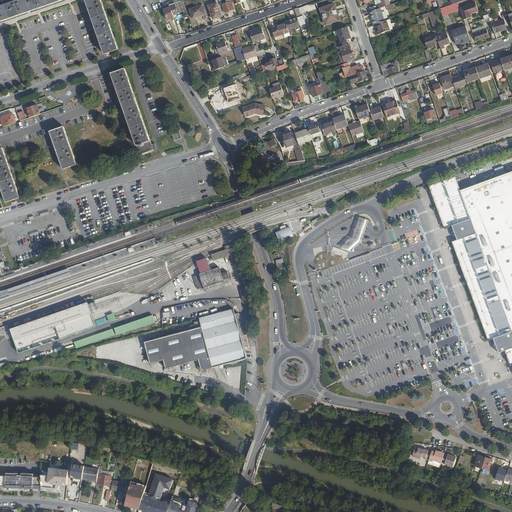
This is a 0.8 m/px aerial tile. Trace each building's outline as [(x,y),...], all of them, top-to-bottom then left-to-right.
[(17,0),(0,6),(0,22),(64,0),(17,0)] [(64,0),(0,22),(0,24),(5,23),(71,0),(64,0)] [(71,0),(5,23),(5,25),(78,0),(71,0)] [(86,0),(105,54),(119,49),(101,0),(86,0)] [(218,0),(223,13),(235,9),(232,2),(231,0),(228,0),(223,2),(221,0),(218,0)] [(381,0),(383,5),(378,7),(379,9),(380,8),(386,6),(386,5),(384,0),(381,0)] [(473,0),(458,5),(462,17),(470,14),(469,10),(477,7),(474,0),(473,0)] [(164,10),(167,20),(174,18),(173,15),(178,13),(180,13),(185,11),(182,1),(176,3),(169,5),(170,8),(164,10)] [(209,6),(213,19),(221,16),(217,4),(209,6)] [(189,9),(192,19),(205,15),(201,5),(189,9)] [(320,8),(325,22),(330,20),(330,19),(335,17),(336,21),(340,19),(336,6),(327,9),(326,6),(320,8)] [(372,20),(373,25),(376,24),(385,21),(380,8),(379,9),(370,12),(372,18),(373,20),(372,20)] [(286,23),(288,30),(300,26),(298,18),(285,22),(286,23)] [(379,29),(381,34),(393,29),(389,19),(385,21),(376,24),(378,29),(379,29)] [(491,24),(495,33),(506,29),(503,20),(491,24)] [(272,29),(275,37),(289,32),(288,30),(286,23),(272,29)] [(256,30),(250,33),(251,37),(253,42),(266,38),(262,27),(256,29),(256,30)] [(337,30),(338,35),(341,42),(351,39),(347,27),(337,30)] [(473,34),(476,41),(489,37),(486,29),(473,34)] [(459,36),(462,46),(470,43),(468,39),(470,38),(467,31),(466,32),(466,33),(459,36)] [(437,38),(439,44),(441,50),(445,48),(444,46),(450,44),(446,33),(441,34),(442,36),(437,38)] [(424,38),(427,49),(435,46),(435,45),(439,44),(437,38),(435,34),(424,38)] [(216,44),(219,54),(229,51),(225,40),(216,44)] [(242,49),(244,54),(246,59),(257,55),(256,52),(254,44),(242,49)] [(235,49),(239,62),(246,60),(246,59),(241,47),(235,49)] [(341,50),(345,61),(354,58),(350,47),(341,50)] [(511,55),(500,59),(504,69),(504,70),(511,67),(511,55)] [(212,60),(216,70),(226,67),(223,57),(212,60)] [(265,64),(267,70),(269,69),(275,66),(275,65),(277,65),(275,59),(270,60),(271,62),(265,64)] [(491,62),(494,72),(504,69),(500,59),(491,62)] [(380,66),(384,76),(385,76),(389,74),(399,71),(397,66),(399,66),(398,64),(397,65),(396,62),(392,64),(391,62),(380,66)] [(342,68),(345,78),(349,76),(357,73),(365,71),(365,70),(363,66),(359,68),(358,66),(349,69),(348,66),(347,63),(338,66),(339,69),(342,68)] [(476,69),(479,76),(479,78),(492,74),(489,64),(476,69)] [(240,68),(242,74),(249,72),(247,66),(243,67),(240,68)] [(269,70),(272,78),(280,75),(279,71),(283,69),(281,66),(278,67),(269,70)] [(111,73),(138,154),(152,149),(151,145),(151,144),(125,69),(111,73)] [(463,73),(463,75),(467,84),(467,85),(471,84),(470,82),(470,79),(479,76),(476,69),(467,73),(466,71),(463,73)] [(349,76),(352,84),(368,78),(365,71),(357,73),(349,76)] [(322,74),(317,75),(318,78),(320,81),(321,85),(325,84),(324,80),(326,80),(325,77),(323,78),(322,74)] [(441,78),(445,89),(450,87),(450,88),(454,87),(451,79),(450,75),(441,78)] [(451,79),(454,87),(455,89),(467,84),(463,75),(451,79)] [(269,89),(272,95),(273,98),(279,96),(279,97),(284,95),(281,85),(280,82),(273,84),(274,87),(269,89)] [(439,83),(433,86),(436,96),(443,94),(439,83)] [(224,89),(229,103),(241,99),(236,85),(224,89)] [(310,88),(313,97),(323,93),(320,85),(319,85),(310,88)] [(322,87),(324,93),(330,90),(328,85),(322,87)] [(401,95),(403,102),(410,99),(410,100),(418,98),(415,90),(410,92),(407,93),(401,95)] [(294,96),(296,105),(300,104),(305,103),(304,99),(305,98),(302,91),(297,92),(297,91),(292,93),(294,96)] [(480,100),(474,103),(476,110),(489,105),(487,101),(481,103),(480,100)] [(383,107),(388,121),(401,117),(396,103),(389,106),(388,105),(383,107)] [(245,108),(248,116),(257,113),(265,114),(267,106),(256,104),(245,108)] [(27,109),(30,118),(40,114),(37,105),(27,109)] [(356,109),(359,119),(371,115),(369,111),(367,105),(356,109)] [(371,115),(373,121),(384,118),(380,107),(369,111),(371,115)] [(440,123),(452,119),(448,108),(443,110),(446,118),(444,119),(444,120),(440,122),(440,123)] [(424,113),(427,121),(436,118),(435,116),(436,116),(434,110),(424,113)] [(1,118),(4,127),(16,123),(13,114),(1,118)] [(334,120),(337,129),(349,125),(346,118),(345,115),(333,119),(334,120)] [(322,125),(325,134),(337,130),(337,129),(334,120),(330,122),(330,123),(322,125)] [(349,126),(353,136),(364,132),(360,122),(349,126)] [(308,127),(309,129),(310,134),(317,132),(320,131),(317,124),(308,127)] [(50,131),(63,169),(77,164),(63,126),(50,131)] [(297,136),(299,143),(312,139),(312,138),(310,134),(309,129),(296,133),(297,136)] [(170,133),(173,141),(181,138),(178,131),(170,133)] [(283,135),(287,148),(297,145),(294,137),(292,132),(283,135)] [(376,138),(368,141),(370,146),(378,143),(376,138)] [(262,149),(267,158),(280,151),(275,141),(262,149)] [(356,145),(344,149),(346,155),(348,155),(358,151),(356,145)] [(0,148),(0,185),(6,202),(20,198),(3,147),(0,148)] [(296,152),(299,162),(290,163),(290,166),(306,165),(302,151),(300,151),(298,152),(296,152)] [(511,171),(461,190),(458,183),(431,192),(445,229),(452,226),(457,239),(452,242),(488,341),(493,338),(499,353),(505,350),(510,365),(511,364),(511,171)] [(458,183),(455,176),(429,186),(431,192),(458,183)] [(278,241),(292,236),(289,226),(274,232),(278,241)] [(85,247),(69,250),(70,255),(86,252),(85,247)] [(210,254),(212,261),(230,255),(228,249),(210,254)] [(362,255),(365,261),(371,259),(369,253),(362,255)] [(37,267),(51,262),(49,258),(36,263),(37,267)] [(230,280),(227,271),(221,273),(219,266),(199,272),(205,288),(230,280)] [(47,274),(49,280),(70,275),(68,269),(47,274)] [(28,281),(8,289),(10,295),(39,284),(38,282),(30,285),(28,281)] [(85,301),(9,329),(17,353),(94,326),(85,301)] [(247,358),(241,336),(248,334),(243,317),(239,313),(236,314),(234,309),(200,318),(202,326),(213,368),(247,358)] [(106,315),(109,323),(116,320),(113,313),(106,315)] [(113,327),(115,335),(154,323),(152,315),(113,327)] [(213,368),(202,326),(145,342),(151,365),(164,361),(167,370),(199,361),(201,369),(204,370),(213,368)] [(75,348),(114,336),(112,329),(73,341),(75,348)] [(457,366),(459,372),(468,369),(465,362),(457,366)] [(457,457),(445,453),(440,451),(440,452),(436,451),(436,452),(432,451),(432,452),(425,449),(424,450),(420,448),(419,451),(415,449),(413,456),(421,459),(422,456),(426,458),(426,459),(433,462),(434,460),(441,463),(442,462),(453,466),(457,457)] [(482,468),(486,457),(479,454),(475,465),(482,468)] [(489,470),(493,459),(486,457),(482,468),(489,470)] [(68,484),(71,463),(42,460),(42,461),(42,472),(43,489),(59,491),(60,483),(68,484)] [(87,467),(87,466),(75,463),(73,477),(84,479),(85,478),(87,467)] [(99,481),(102,470),(87,467),(85,478),(99,481)] [(111,486),(115,473),(102,469),(102,470),(99,481),(99,482),(111,486)] [(43,489),(42,472),(40,474),(33,474),(33,473),(21,472),(21,475),(19,475),(19,472),(6,472),(5,473),(1,473),(1,489),(17,490),(18,486),(21,486),(21,490),(30,491),(29,489),(43,489)] [(196,511),(205,487),(179,478),(178,481),(177,485),(196,491),(193,501),(183,497),(183,499),(173,495),(172,497),(170,503),(167,511),(196,511)] [(127,493),(129,484),(116,481),(113,489),(127,493)] [(141,507),(147,488),(134,484),(127,503),(130,506),(132,505),(135,506),(137,508),(139,507),(141,507)]
